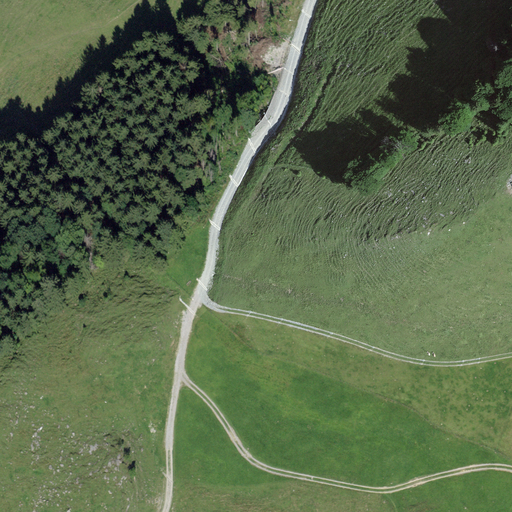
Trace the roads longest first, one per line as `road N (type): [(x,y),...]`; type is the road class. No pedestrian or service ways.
road 1 (track): [(164,511),(177,370),(214,227),(279,107),(310,0)]
road 2 (track): [(177,370),(240,449),(288,475),(380,491),(474,468),(511,469)]
road 3 (track): [(197,300),(408,360),(441,365),(511,355)]
